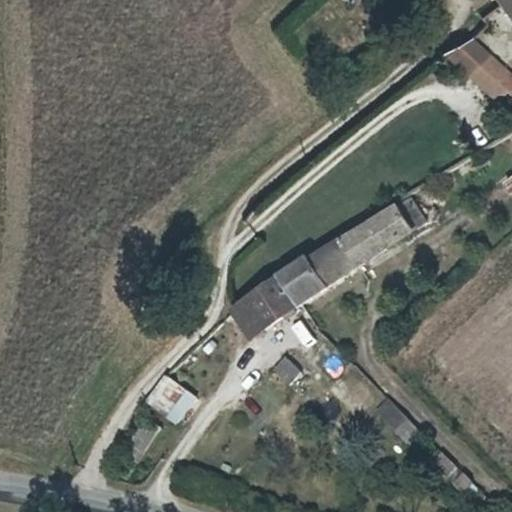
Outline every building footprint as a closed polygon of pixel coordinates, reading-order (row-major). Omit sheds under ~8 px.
[(511,0),(502,0),(501,1),(511,15),(511,0)] [(442,55),(511,112),(511,78),(468,37),(442,55)] [(286,274),(306,304),(431,222),(418,198),(318,258),(315,257),(286,274)] [(258,335),(306,304),(286,274),(262,289),(262,292),(239,307),(258,335)] [(291,359),(281,371),(296,384),(306,373),(291,359)] [(172,375),(155,399),(187,421),(203,397),(172,375)] [(401,412),(389,400),(377,412),(417,454),(430,440),(401,412)] [(155,454),(162,425),(142,421),(136,450),(155,454)] [(458,467),(446,455),(436,465),(447,477),(458,467)] [(475,484),(466,474),(456,485),(465,494),(475,484)] [(486,495),(475,485),(470,491),(479,502),(486,495)] [(491,511),(497,506),(486,495),(479,502),(489,511),(491,511)]
